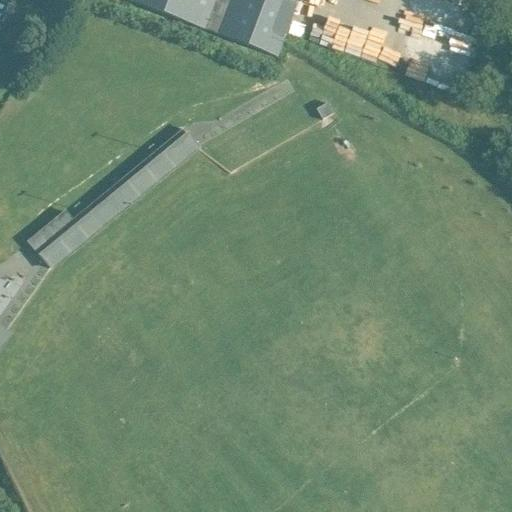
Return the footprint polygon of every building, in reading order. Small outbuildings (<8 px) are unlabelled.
[(120,0),(139,7),(276,58),(297,0),(120,0)] [(326,104),(316,110),(322,121),(332,115),(326,104)] [(76,225),(37,256),(54,276),(205,150),(186,128),(73,222),(76,225)] [(65,212),(27,244),(37,256),(76,225),(73,222),(71,219),(65,212)] [(0,329),(0,346),(8,336),(0,329)]
